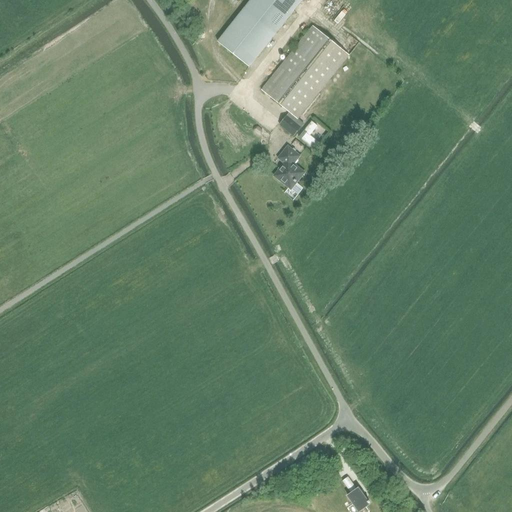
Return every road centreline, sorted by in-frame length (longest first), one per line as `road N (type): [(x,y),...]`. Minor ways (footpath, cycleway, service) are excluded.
road 1 (unclassified): [(346,426),(341,402),(207,155),(191,65)]
road 2 (unclassified): [(209,511),(346,426)]
road 3 (unclassified): [(421,491),(444,481),(511,399)]
